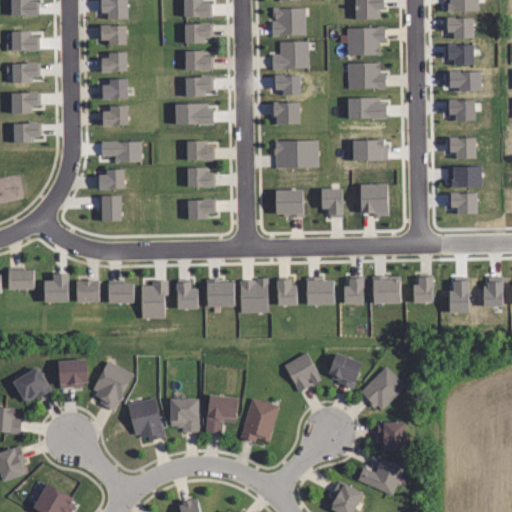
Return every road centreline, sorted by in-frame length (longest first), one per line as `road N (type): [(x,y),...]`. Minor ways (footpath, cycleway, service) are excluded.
road 1 (residential): [(511,242),(101,251),(68,240),(40,218)]
road 2 (residential): [(241,0),(246,248)]
road 3 (residential): [(412,0),(418,244)]
road 4 (residential): [(68,0),(69,160),(40,218)]
